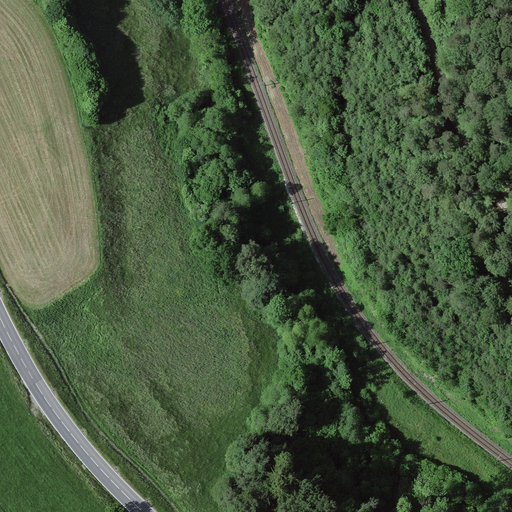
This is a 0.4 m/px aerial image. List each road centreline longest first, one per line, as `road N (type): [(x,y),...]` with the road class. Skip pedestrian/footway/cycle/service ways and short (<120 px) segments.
road 1 (secondary): [(0,315),(45,400),(144,511)]
road 2 (unclassified): [(511,210),(468,150),(414,0)]
